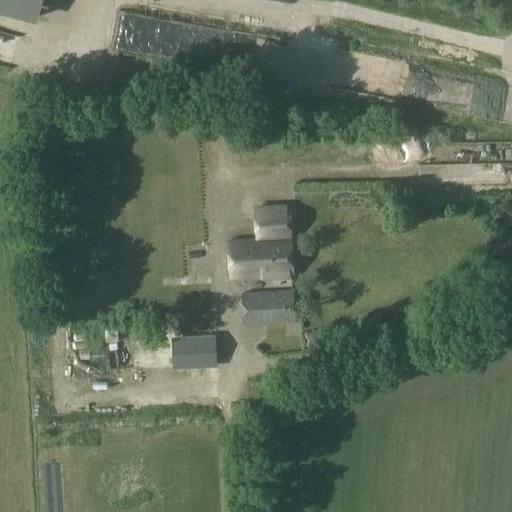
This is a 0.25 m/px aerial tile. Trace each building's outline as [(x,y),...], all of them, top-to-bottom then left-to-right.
[(0,0),(0,13),(37,23),(43,0),(0,0)] [(379,5),(375,22),(439,37),(443,20),(379,5)] [(198,194),(196,122),(58,128),(59,153),(69,153),(70,199),(111,198),(110,174),(166,172),(167,195),(198,194)] [(288,167),(360,158),(358,139),(286,149),(288,167)] [(255,240),(253,240),(229,242),(232,278),(264,276),(264,278),(289,277),(286,241),(292,241),(291,217),(288,217),(287,204),(254,206),(255,240)] [(79,269),(182,266),(181,234),(137,235),(137,222),(193,220),(193,205),(77,208),(79,269)] [(200,232),(184,235),(187,248),(203,245),(200,232)] [(186,337),(212,336),(210,280),(184,281),(186,337)] [(294,290),(241,292),(242,323),(295,321),(294,290)] [(215,339),(172,341),(173,367),(216,365),(215,339)] [(77,370),(166,367),(165,345),(76,348),(77,370)]
